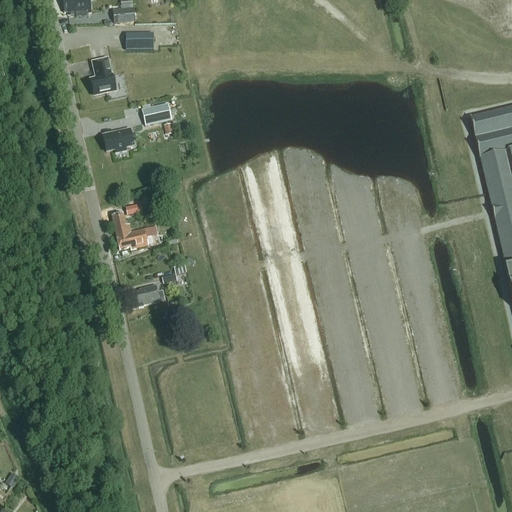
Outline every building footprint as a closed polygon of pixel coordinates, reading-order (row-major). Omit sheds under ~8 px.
[(68,17),(91,14),(88,0),(62,0),(64,14),(68,14),(68,17)] [(113,12),(113,13),(114,26),(135,24),(134,11),(113,12)] [(122,29),(122,45),(150,45),(150,29),(122,29)] [(96,80),(90,81),(94,97),(115,92),(112,77),(111,77),(107,61),(93,64),(96,80)] [(171,121),(167,105),(141,111),(144,127),(171,121)] [(511,108),(469,119),(479,160),(505,268),(504,268),(509,287),(508,287),(511,302),(511,108)] [(174,125),(164,127),(165,133),(172,132),(176,131),(174,125)] [(133,148),(129,130),(102,136),(106,154),(115,152),(115,155),(126,153),(125,149),(133,148)] [(167,193),(160,194),(162,203),(169,201),(167,193)] [(151,238),(156,237),(154,228),(130,234),(128,226),(126,227),(123,215),(111,217),(119,251),(130,249),(130,251),(148,247),(153,245),(151,238)] [(175,238),(166,241),(168,247),(177,244),(175,238)] [(174,270),(175,277),(186,274),(184,268),(174,270)] [(162,280),(163,286),(177,283),(175,277),(162,280)] [(163,292),(157,293),(156,287),(139,291),(140,293),(129,296),(132,311),(144,309),(143,307),(165,302),(163,292)] [(183,328),(187,345),(201,341),(197,324),(183,328)] [(12,475),(9,480),(15,484),(18,479),(12,475)]
